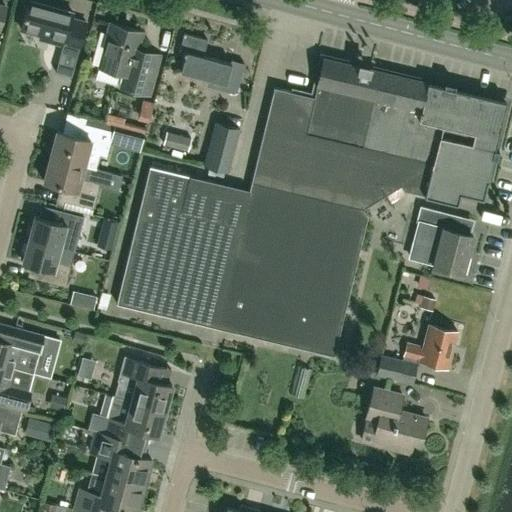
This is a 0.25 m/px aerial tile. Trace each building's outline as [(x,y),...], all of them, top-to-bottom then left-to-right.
[(28,2),(20,30),(50,38),(49,42),(62,46),(55,73),(71,77),(79,50),(85,23),(70,19),(72,13),(28,2)] [(110,23),(107,33),(100,31),(91,63),(99,65),(98,68),(124,74),(120,88),(149,95),(160,55),(138,49),(142,32),(110,23)] [(206,86),(223,90),(236,93),(244,63),(231,60),(230,63),(203,55),(207,39),(184,33),(179,50),(185,51),(180,71),(208,78),(206,86)] [(149,164),(116,302),(334,355),(365,222),(373,224),(398,209),(387,192),(400,184),(404,189),(424,194),(424,195),(457,202),(460,192),(483,197),(506,100),(323,58),(314,96),(273,86),(249,188),(149,164)] [(142,101),(138,112),(149,115),(153,104),(142,101)] [(126,129),(144,134),(146,127),(122,120),(120,127),(126,129)] [(227,172),(237,135),(239,128),(216,121),(203,165),(227,172)] [(56,131),(50,157),(103,170),(96,168),(100,155),(106,157),(109,144),(112,132),(77,123),(73,135),(56,131)] [(162,144),(187,150),(191,137),(166,131),(162,144)] [(103,170),(50,157),(42,184),(59,189),(56,200),(92,209),(99,184),(103,170)] [(416,221),(422,222),(413,256),(433,261),(432,264),(462,272),(472,235),(457,231),(461,216),(420,205),(416,221)] [(75,252),(78,239),(84,218),(62,212),(59,223),(34,217),(28,240),(75,252)] [(111,249),(115,235),(100,231),(97,245),(111,249)] [(75,252),(28,240),(22,263),(47,270),(45,281),(66,286),(75,252)] [(93,309),(96,296),(86,294),(83,307),(93,309)] [(432,310),(435,299),(422,295),(419,307),(432,310)] [(407,342),(402,360),(381,354),(376,374),(412,383),(416,365),(419,365),(420,360),(448,367),(457,330),(428,323),(422,346),(407,342)] [(33,373),(39,351),(44,334),(15,327),(11,342),(0,339),(0,363),(14,367),(33,373)] [(75,331),(72,341),(82,344),(85,334),(75,331)] [(119,381),(115,395),(135,400),(143,402),(166,408),(172,384),(154,380),(158,366),(124,356),(118,380),(119,381)] [(14,367),(0,363),(0,405),(20,411),(25,412),(29,396),(7,390),(14,367)] [(374,388),(366,418),(361,439),(410,451),(413,440),(421,442),(427,417),(399,410),(402,395),(374,388)] [(52,394),(48,406),(63,410),(66,398),(52,394)] [(108,417),(103,434),(137,443),(141,430),(158,435),(166,408),(143,402),(135,400),(115,395),(114,395),(109,411),(108,417)] [(0,431),(14,435),(20,411),(0,405),(0,431)] [(29,418),(24,433),(49,440),(53,424),(29,418)] [(96,432),(91,452),(99,455),(111,458),(106,476),(143,486),(151,459),(134,454),(137,443),(103,434),(96,432)] [(0,488),(4,489),(10,466),(0,463),(0,488)] [(81,489),(75,509),(85,511),(103,511),(106,505),(133,511),(136,511),(143,486),(106,476),(101,495),(89,492),(81,489)] [(41,501),(38,511),(55,511),(57,505),(41,501)]
